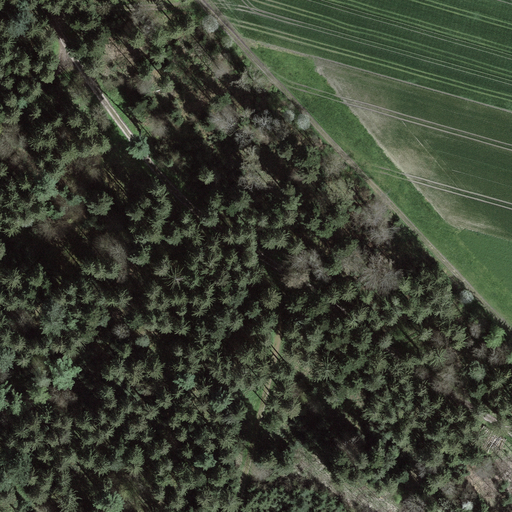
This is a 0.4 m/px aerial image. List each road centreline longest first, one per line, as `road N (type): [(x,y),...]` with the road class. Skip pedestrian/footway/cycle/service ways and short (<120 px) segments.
road 1 (track): [(74,51),(158,178),(511,434)]
road 2 (track): [(233,511),(285,276)]
